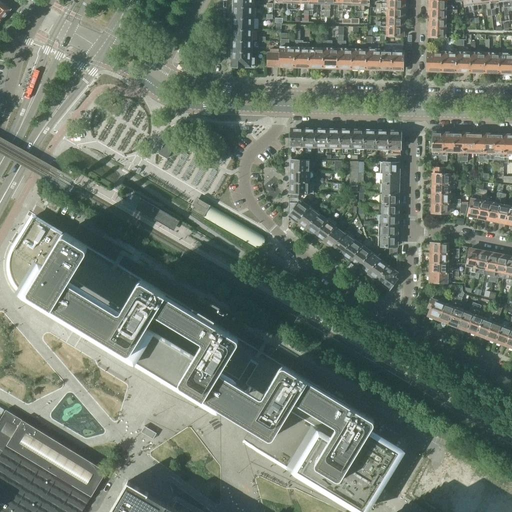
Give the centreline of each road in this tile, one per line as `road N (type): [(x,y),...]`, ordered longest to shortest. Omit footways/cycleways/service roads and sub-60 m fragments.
road 1 (residential): [(395,324),(278,234),(248,197),(245,164),(276,126),(279,109)]
road 2 (tertiary): [(0,203),(94,55)]
road 3 (tertiary): [(69,32),(0,161)]
road 4 (tertiary): [(147,87),(186,105),(279,109)]
road 5 (tertiary): [(413,94),(278,93)]
road 6 (tertiary): [(279,109),(413,115)]
road 7 (residential): [(511,375),(395,324)]
